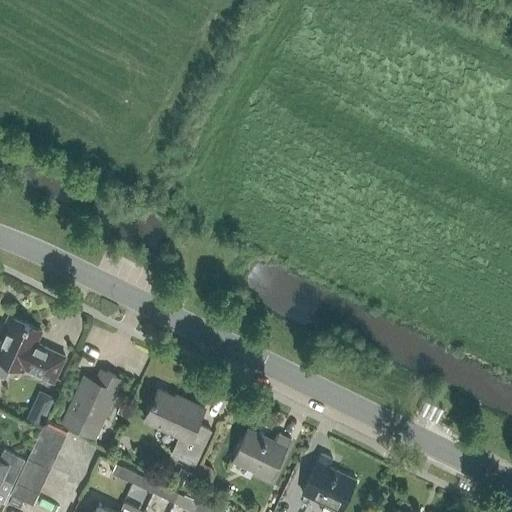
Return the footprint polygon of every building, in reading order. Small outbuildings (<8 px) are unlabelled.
[(9,364),(23,371),(24,368),(53,382),(65,356),(36,343),(41,331),(25,324),(24,326),(8,318),(0,334),(0,338),(2,339),(0,342),(0,369),(6,370),(9,364)] [(94,439),(122,379),(106,372),(100,384),(84,376),(62,423),(94,439)] [(144,418),(180,435),(171,454),(194,465),(211,430),(197,424),(204,408),(183,398),(182,401),(158,389),(144,418)] [(122,401),(117,413),(125,416),(130,405),(122,401)] [(31,408),(25,421),(40,428),(46,415),(31,408)] [(44,424),(38,435),(61,446),(66,435),(44,424)] [(232,460),(272,479),(291,439),(279,433),(275,442),(247,428),(232,460)] [(61,446),(38,435),(33,447),(56,458),(61,446)] [(50,469),(56,458),(33,447),(27,458),(50,469)] [(24,459),(4,450),(0,456),(0,482),(1,480),(12,485),(24,459)] [(333,459),(320,453),(301,492),(341,511),(356,480),(329,467),(333,459)] [(22,470),(45,481),(50,469),(27,458),(22,470)] [(116,464),(112,473),(133,483),(137,474),(116,464)] [(188,490),(195,475),(180,468),(174,483),(188,490)] [(45,481),(22,470),(16,482),(39,493),(45,481)] [(158,483),(143,476),(139,486),(153,493),(158,483)] [(39,493),(16,482),(10,494),(33,505),(39,493)] [(178,493),(164,486),(159,496),(174,502),(178,493)] [(180,505),(193,511),(194,511),(199,503),(184,496),(180,505)] [(114,511),(97,503),(92,511),(75,511),(74,511),(73,511),(114,511)]
